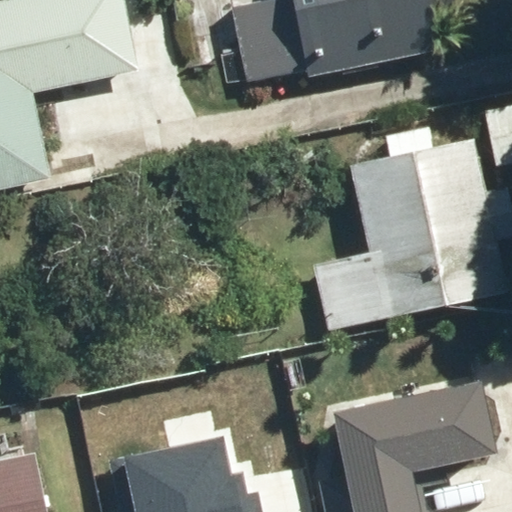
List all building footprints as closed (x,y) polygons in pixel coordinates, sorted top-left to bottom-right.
[(162,72),(145,0),(0,0),(0,197),(57,184),(37,101),(162,72)] [(284,0),(233,10),(248,91),(452,53),(445,17),(462,14),(459,0),(284,0)] [(511,98),(484,103),(493,169),(511,166),(511,98)] [(511,190),(488,194),(480,141),(433,148),(430,129),(386,135),(389,154),(345,160),(350,197),(363,196),(372,256),(319,264),(329,333),(511,306),(511,292),(504,242),(511,240),(511,190)] [(238,452),(292,441),(277,366),(223,377),(238,452)] [(484,386),(346,413),(341,435),(354,511),(430,511),(423,474),(498,460),(484,386)] [(112,454),(123,511),(251,511),(245,479),(234,481),(225,432),(112,454)] [(48,511),(36,453),(0,460),(0,511),(48,511)]
